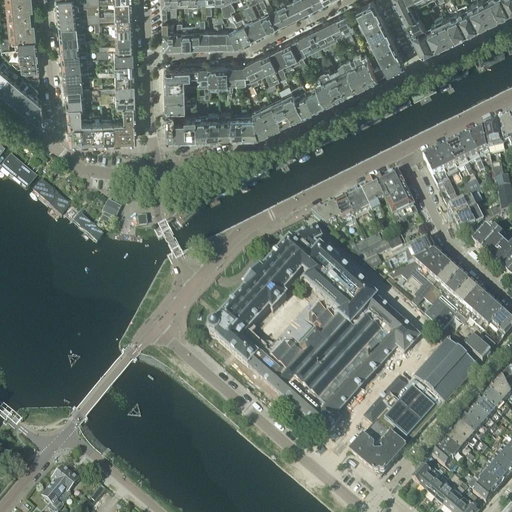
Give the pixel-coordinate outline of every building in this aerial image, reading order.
[(4,0),(5,10),(31,8),(30,0),(4,0)] [(113,8),(130,8),(129,0),(101,0),(98,0),(98,4),(104,4),(113,3),(113,8)] [(171,17),(170,0),(161,0),(162,19),(166,19),(166,9),(170,9),(171,17)] [(176,5),(180,5),(179,0),(170,0),(171,17),(176,17),(176,5)] [(185,12),(189,12),(188,0),(179,0),(180,5),(184,5),(185,12)] [(197,10),(197,4),(197,0),(188,0),(189,12),(189,18),(193,18),(193,10),(197,10)] [(206,15),(205,0),(197,0),(197,4),(202,4),(202,18),(204,18),(207,18),(206,15)] [(214,0),(205,0),(206,15),(212,15),(212,10),(210,4),(215,4),(214,0)] [(214,0),(215,4),(222,3),(222,17),(228,17),(230,16),(232,15),(231,13),(225,1),(224,0),(214,0)] [(224,0),(225,1),(231,13),(235,10),(233,6),(229,1),(231,0),(224,0)] [(245,0),(240,0),(243,5),(239,6),(241,11),(243,10),(247,8),(249,7),(245,0)] [(261,16),(268,30),(276,26),(266,6),(262,0),(259,2),(265,14),(261,16)] [(277,8),(284,22),(292,18),(283,0),(278,0),(281,6),(277,8)] [(283,0),(292,18),(300,15),(293,0),(289,2),(287,0),(283,0)] [(293,0),(300,15),(308,11),(302,0),(293,0)] [(302,0),(308,11),(317,6),(313,0),(302,0)] [(394,0),(399,8),(409,3),(407,0),(394,0)] [(482,0),(478,2),(488,22),(493,20),(499,17),(490,0),(489,0),(484,3),(482,0)] [(490,0),(499,17),(503,15),(503,14),(509,11),(503,0),(490,0)] [(511,0),(503,0),(509,11),(510,12),(511,10),(511,0)] [(357,9),(362,19),(378,11),(376,7),(373,1),(357,9)] [(469,11),(477,27),(477,28),(482,25),(488,22),(478,2),(468,7),(469,10),(469,11)] [(399,8),(406,24),(419,17),(415,10),(413,11),(409,3),(399,8)] [(266,6),(276,26),(284,22),(277,8),(273,11),(270,4),(266,6)] [(55,7),(56,16),(79,15),(79,11),(81,9),(86,8),(86,14),(98,14),(98,5),(92,5),(55,7)] [(247,8),(261,34),(268,30),(261,16),(257,18),(251,6),(249,7),(247,8)] [(8,39),(34,38),(32,16),(29,16),(29,9),(31,9),(31,8),(5,10),(8,39)] [(104,17),(130,16),(130,8),(113,8),(113,12),(104,13),(103,13),(104,17)] [(245,24),(252,39),(261,34),(247,8),(243,10),(249,22),(245,24)] [(450,16),(446,18),(456,38),(460,36),(466,33),(456,13),(455,10),(451,12),(452,13),(450,14),(450,16)] [(461,10),(456,13),(466,33),(471,31),(471,30),(477,27),(469,11),(463,13),(461,10)] [(363,32),(365,31),(383,21),(380,16),(378,11),(362,19),(358,21),(363,32)] [(57,25),(86,23),(92,23),(94,23),(98,23),(99,23),(99,21),(99,17),(98,14),(86,14),(87,20),(82,21),(80,18),(79,15),(56,16),(57,25)] [(230,16),(244,43),(252,39),(245,24),(242,19),(236,21),(233,14),(232,15),(230,16)] [(351,25),(346,14),(338,18),(351,45),(354,44),(355,43),(353,39),(350,31),(353,29),(351,25)] [(425,15),(419,17),(406,24),(420,52),(420,53),(424,55),(425,53),(434,49),(426,32),(427,32),(420,19),(426,16),(425,15)] [(114,21),(114,25),(130,25),(130,16),(104,17),(99,17),(99,21),(107,21),(114,21)] [(228,31),(236,47),(244,43),(230,16),(228,17),(231,24),(230,25),(226,27),(228,31)] [(202,18),(199,18),(201,48),(218,47),(218,17),(213,18),(214,31),(204,32),(204,18),(202,18)] [(218,17),(218,47),(227,47),(226,31),(222,31),(222,22),(224,22),(221,17),(218,17)] [(196,26),(191,27),(191,48),(201,48),(199,18),(198,18),(195,18),(196,26)] [(338,18),(330,22),(337,37),(342,35),(348,47),(351,45),(338,18)] [(436,23),(435,23),(445,43),(452,40),(456,38),(446,18),(442,20),(441,19),(435,22),(436,23)] [(370,42),(372,40),(389,32),(386,28),(383,21),(365,31),(368,36),(367,37),(370,42)] [(174,49),(173,32),(168,32),(168,22),(162,23),(163,49),(174,49)] [(330,22),(322,26),(336,53),(339,51),(334,39),(337,37),(330,22)] [(57,25),(58,34),(76,33),(83,32),(83,28),(84,28),(84,27),(86,27),(86,23),(57,25)] [(177,32),(173,32),(174,49),(183,48),(182,27),(182,23),(177,23),(177,32)] [(433,29),(427,32),(426,32),(434,49),(441,46),(445,43),(435,23),(431,25),(433,29)] [(108,25),(108,34),(131,33),(130,25),(114,25),(108,25)] [(322,26),(314,30),(322,45),(325,50),(328,48),(331,55),(336,53),(322,26)] [(191,27),(182,27),(183,48),(191,48),(191,27)] [(314,30),(306,34),(320,60),(323,59),(318,47),(322,45),(314,30)] [(226,31),(227,47),(236,47),(228,31),(226,31)] [(372,40),(377,51),(393,43),(391,37),(389,32),(372,40)] [(59,42),(85,41),(90,41),(95,41),(95,37),(85,37),(76,37),(76,33),(58,34),(59,42)] [(131,33),(108,34),(104,34),(104,38),(104,39),(107,39),(114,39),(114,42),(131,41),(131,33)] [(306,34),(298,38),(306,53),(310,51),(313,58),(314,58),(316,62),(320,60),(306,34)] [(17,49),(35,48),(34,38),(8,39),(0,39),(0,46),(0,47),(2,51),(8,50),(8,44),(17,44),(17,49)] [(290,42),(300,62),(303,69),(307,67),(301,55),(306,53),(298,38),(290,42)] [(59,42),(60,52),(78,51),(86,50),(85,45),(85,41),(59,42)] [(131,50),(131,41),(114,42),(114,46),(99,46),(99,51),(102,51),(131,50)] [(290,42),(282,46),(292,66),(300,62),(290,42)] [(377,51),(382,61),(399,53),(397,49),(396,49),(393,43),(377,51)] [(282,46),(269,52),(276,68),(282,80),(287,77),(283,71),(288,69),(287,68),(292,66),(282,46)] [(8,50),(2,51),(4,53),(7,57),(9,60),(19,59),(36,58),(35,48),(17,49),(8,50)] [(96,58),(96,59),(108,58),(108,56),(110,56),(110,61),(113,61),(132,60),(131,54),(131,50),(102,51),(99,51),(96,51),(96,52),(96,58)] [(60,52),(61,61),(87,59),(86,55),(78,56),(78,51),(60,52)] [(269,52),(261,56),(274,83),(279,81),(276,77),(273,70),(276,68),(269,52)] [(382,61),(384,65),(388,72),(404,64),(401,57),(399,53),(382,61)] [(373,70),(366,56),(365,54),(361,56),(360,54),(356,55),(356,54),(353,56),(355,59),(366,82),(370,80),(377,77),(373,70)] [(475,63),(474,66),(475,68),(478,69),(497,60),(498,57),(496,54),(493,54),(475,63)] [(261,56),(253,61),(260,76),(264,74),(270,86),(274,83),(261,56)] [(0,80),(6,73),(2,70),(7,64),(10,61),(9,60),(7,57),(3,62),(3,61),(0,64),(0,80)] [(38,74),(36,58),(19,59),(20,67),(21,71),(25,75),(29,78),(38,79),(38,74)] [(19,59),(9,60),(10,61),(13,64),(16,67),(17,68),(20,67),(19,59)] [(87,59),(61,61),(61,70),(79,69),(79,64),(87,63),(87,59)] [(345,60),(343,61),(356,87),(366,82),(355,59),(351,61),(350,59),(346,61),(346,60),(345,60)] [(132,60),(113,61),(114,67),(108,67),(108,72),(132,71),(132,67),(132,60)] [(246,64),(244,66),(251,83),(253,86),(259,83),(256,78),(260,76),(253,61),(246,64)] [(339,67),(334,69),(346,92),(356,87),(343,61),(341,62),(341,63),(338,65),(339,67)] [(6,73),(0,80),(0,92),(2,94),(14,80),(15,78),(18,75),(13,71),(16,67),(13,64),(9,70),(6,73)] [(384,65),(373,70),(377,77),(388,72),(384,65)] [(236,66),(227,67),(228,97),(230,97),(232,97),(232,84),(237,84),(236,66)] [(243,66),(236,66),(237,84),(251,83),(244,66),(243,66)] [(218,67),(208,68),(209,90),(219,90),(218,84),(218,67)] [(227,67),(218,67),(218,84),(223,84),(223,97),(228,97),(227,67)] [(164,69),(164,78),(190,77),(190,80),(195,80),(194,68),(164,69)] [(208,68),(194,68),(195,80),(198,80),(198,85),(204,85),(204,95),(199,95),(199,98),(209,98),(209,90),(208,68)] [(61,70),(62,78),(89,77),(88,73),(80,73),(79,69),(61,70)] [(324,70),(322,71),(335,97),(339,95),(340,97),(343,95),(342,94),(346,92),(334,69),(330,72),(329,69),(325,71),(325,70),(324,70)] [(114,77),(114,83),(132,82),(132,75),(132,71),(108,72),(97,72),(97,77),(101,77),(114,77)] [(315,78),(313,79),(325,103),(329,101),(336,97),(335,97),(322,71),(320,72),(320,73),(317,75),(320,80),(317,82),(315,78)] [(439,83),(440,86),(443,86),(462,77),(463,74),(462,72),(459,71),(440,80),(439,83)] [(9,100),(10,101),(26,81),(29,78),(25,75),(22,78),(18,83),(14,80),(2,94),(6,97),(5,99),(8,101),(9,100)] [(325,103),(313,79),(312,76),(306,79),(310,87),(309,87),(311,91),(306,93),(314,108),(325,103)] [(62,78),(63,87),(88,86),(88,81),(93,81),(93,77),(89,77),(62,78)] [(164,78),(165,88),(191,87),(190,87),(190,80),(190,77),(164,78)] [(10,101),(13,103),(13,105),(16,108),(18,107),(34,87),(26,81),(10,101)] [(98,89),(98,94),(133,93),(133,88),(132,88),(132,82),(114,83),(114,88),(99,89),(98,89)] [(275,84),(266,89),(267,92),(277,88),(275,84)] [(291,90),(293,93),(303,114),(303,113),(307,111),(314,108),(306,93),(302,85),(301,85),(293,89),(291,90)] [(411,98),(412,100),(415,101),(433,91),(434,89),(433,86),(430,85),(411,95),(411,98)] [(63,87),(64,96),(98,95),(98,94),(98,89),(99,89),(99,88),(98,86),(94,86),(95,90),(88,90),(88,86),(63,87)] [(18,107),(25,113),(36,99),(38,97),(34,94),(38,90),(34,87),(18,107)] [(165,88),(165,98),(185,97),(185,91),(195,91),(197,87),(191,87),(165,88)] [(98,94),(98,95),(99,99),(99,104),(115,103),(122,103),(133,103),(133,93),(98,94)] [(293,93),(283,98),(293,119),(294,120),(299,117),(299,116),(303,114),(293,93)] [(99,99),(98,95),(64,96),(65,105),(79,105),(90,104),(91,104),(91,100),(99,99)] [(36,99),(25,113),(37,123),(42,120),(40,99),(38,97),(36,99)] [(165,109),(169,109),(174,109),(176,109),(178,109),(179,109),(185,108),(185,103),(191,102),(191,108),(196,108),(196,97),(185,97),(165,98),(165,109)] [(283,98),(272,104),(282,124),(293,119),(283,98)] [(381,112),(383,114),(385,115),(404,106),(405,103),(404,100),(401,100),(382,109),(381,112)] [(122,103),(115,103),(115,104),(114,104),(112,106),(112,114),(113,141),(119,141),(119,140),(123,140),(122,103)] [(133,103),(122,103),(123,140),(134,140),(133,103)] [(272,104),(261,109),(271,130),(282,124),(272,104)] [(65,105),(67,121),(80,120),(79,113),(79,105),(65,105)] [(174,109),(169,109),(169,112),(166,113),(167,136),(165,138),(168,140),(169,139),(175,139),(174,109)] [(186,138),(185,118),(180,118),(180,110),(179,110),(179,109),(178,109),(176,109),(174,109),(175,139),(176,138),(186,138)] [(254,116),(258,136),(259,136),(271,130),(261,109),(255,112),(254,110),(251,111),(254,116)] [(79,113),(80,120),(80,142),(87,142),(91,141),(91,142),(91,121),(90,115),(86,115),(86,113),(79,113)] [(207,113),(208,118),(208,137),(213,137),(214,137),(215,137),(218,137),(219,137),(220,137),(219,118),(219,113),(207,113)] [(231,113),(219,113),(219,118),(220,137),(232,137),(232,136),(231,117),(231,113)] [(354,125),(355,128),(358,129),(376,119),(377,117),(376,114),(373,113),(354,123),(354,125)] [(97,120),(91,121),(91,142),(97,141),(101,141),(102,141),(101,120),(101,114),(97,114),(97,120)] [(108,120),(101,120),(102,141),(108,141),(112,141),(113,141),(112,114),(108,114),(108,120)] [(185,117),(185,118),(186,138),(196,138),(197,138),(196,119),(196,117),(196,114),(190,114),(190,117),(187,117),(185,117)] [(254,116),(242,117),(244,136),(251,136),(256,136),(258,136),(254,116)] [(242,117),(231,117),(232,136),(239,136),(244,136),(242,117)] [(208,118),(196,119),(197,138),(208,137),(208,118)] [(498,122),(497,123),(504,154),(505,154),(506,159),(511,156),(509,152),(511,150),(511,149),(511,148),(511,123),(510,119),(503,122),(498,124),(498,123),(498,122)] [(80,120),(67,121),(69,142),(80,142),(80,120)] [(497,123),(493,125),(500,155),(504,154),(497,123)] [(483,130),(488,156),(489,158),(500,155),(493,125),(483,130)] [(468,137),(479,161),(488,156),(483,130),(482,130),(478,132),(474,134),(475,134),(468,137)] [(318,143),(319,146),(322,146),(341,137),(342,134),(340,131),(338,131),(319,140),(318,143)] [(457,143),(468,166),(475,162),(480,172),(484,171),(479,161),(468,137),(464,139),(464,140),(457,143)] [(447,148),(446,149),(459,174),(458,171),(464,168),(466,173),(467,173),(469,178),(473,176),(468,166),(457,143),(452,145),(451,146),(451,145),(447,147),(447,148)] [(434,154),(446,177),(453,174),(455,178),(456,178),(458,183),(462,190),(466,188),(462,181),(459,174),(446,149),(446,148),(445,149),(444,148),(442,149),(442,150),(441,151),(435,154),(434,154)] [(276,161),(275,164),(277,166),(279,167),(298,158),(299,155),(298,153),(295,152),(276,161)] [(441,195),(445,193),(448,199),(455,196),(446,177),(434,154),(430,156),(423,160),(423,159),(423,160),(437,188),(441,196),(441,195)] [(26,192),(36,180),(10,159),(1,169),(26,192)] [(503,180),(500,164),(490,166),(494,181),(494,182),(503,180)] [(242,181),(244,183),(247,184),(265,175),(266,172),(265,169),(262,168),(243,178),(242,181)] [(377,184),(375,185),(387,210),(394,226),(417,215),(412,205),(397,175),(385,181),(384,180),(383,181),(381,181),(380,182),(379,182),(378,183),(377,183),(377,184)] [(494,182),(500,211),(501,215),(502,215),(511,212),(511,189),(510,179),(503,180),(494,182)] [(41,182),(31,194),(61,218),(71,207),(41,182)] [(478,187),(481,193),(491,188),(488,183),(478,187)] [(212,196),(213,199),(216,200),(235,190),(236,187),(234,185),(232,184),(213,193),(212,196)] [(369,188),(360,193),(373,220),(381,216),(380,213),(386,210),(387,210),(375,185),(374,186),(371,185),(369,186),(369,188)] [(354,196),(344,200),(353,219),(366,213),(368,215),(367,217),(368,220),(370,221),(373,220),(360,193),(358,193),(357,193),(354,195),(354,196)] [(473,198),(477,205),(482,202),(478,195),(473,198)] [(184,210),(185,213),(188,214),(207,204),(208,201),(206,199),(203,198),(185,208),(184,210)] [(445,204),(448,210),(459,204),(456,199),(445,204)] [(448,210),(454,222),(477,211),(471,199),(464,202),(465,204),(464,205),(463,203),(459,204),(448,210)] [(344,200),(333,206),(344,227),(345,228),(355,223),(353,219),(344,200)] [(106,214),(113,218),(115,219),(120,209),(120,210),(121,209),(108,203),(104,213),(106,214)] [(344,227),(333,206),(312,216),(332,234),(344,227)] [(477,211),(454,222),(460,235),(475,227),(474,225),(475,225),(476,227),(483,224),(502,215),(501,215),(500,211),(481,220),(477,211)] [(110,225),(113,219),(113,218),(106,214),(102,221),(110,225)] [(81,215),(74,223),(97,244),(104,237),(81,215)] [(143,219),(141,219),(138,219),(139,227),(147,226),(146,223),(147,223),(146,222),(146,218),(143,219)] [(502,225),(503,231),(511,229),(510,223),(502,225)] [(376,227),(382,240),(387,238),(380,225),(376,227)] [(472,245),(481,253),(498,234),(491,227),(488,231),(486,230),(472,245)] [(326,438),(326,437),(335,427),(341,421),(336,417),(396,351),(403,357),(420,339),(377,300),(335,263),(329,258),(320,250),(314,245),(320,242),(321,242),(322,242),(321,241),(322,240),(322,239),(323,238),(323,237),(323,236),(322,235),(322,234),(321,234),(321,233),(320,232),(319,232),(318,231),(317,231),(316,231),(316,230),(291,244),(290,243),(261,274),(260,273),(254,280),(255,280),(254,280),(250,284),(251,284),(250,285),(250,284),(244,291),(246,292),(222,318),(221,319),(219,322),(219,321),(218,322),(217,323),(218,323),(215,327),(214,327),(213,327),(212,328),(211,328),(210,329),(210,330),(209,331),(209,332),(209,333),(209,334),(209,335),(209,336),(210,337),(211,338),(211,339),(212,339),(213,340),(214,340),(215,340),(219,343),(218,343),(229,353),(230,354),(231,354),(236,359),(237,360),(248,369),(259,379),(259,378),(262,381),(279,396),(296,411),(326,438)] [(481,253),(490,261),(507,242),(504,232),(502,232),(499,235),(498,234),(481,253)] [(378,236),(365,243),(368,249),(369,249),(381,243),(378,236)] [(390,251),(391,252),(399,247),(395,238),(386,242),(390,251)] [(358,254),(356,255),(372,270),(375,269),(381,266),(377,257),(390,251),(386,242),(386,241),(381,243),(369,249),(368,249),(358,254)] [(385,269),(389,277),(436,254),(430,242),(381,266),(375,269),(377,273),(385,269)] [(490,261),(499,269),(511,254),(511,245),(507,242),(490,261)] [(365,243),(355,247),(358,254),(368,249),(365,243)] [(348,249),(356,255),(358,254),(355,247),(353,244),(347,247),(347,248),(348,249)] [(419,307),(424,301),(428,296),(452,268),(436,254),(389,277),(387,278),(419,307)] [(511,254),(499,269),(507,277),(511,271),(511,254)] [(424,301),(433,309),(439,302),(442,299),(444,296),(461,276),(452,268),(428,296),(424,301)] [(442,299),(450,306),(470,284),(461,276),(444,296),(442,299)] [(447,310),(434,325),(440,330),(442,332),(455,318),(479,292),(470,284),(450,306),(457,313),(455,316),(447,310)] [(469,320),(487,299),(479,292),(455,318),(463,326),(464,326),(469,320)] [(469,320),(484,334),(503,313),(487,299),(469,320)] [(425,317),(434,325),(447,310),(439,302),(433,309),(425,317)] [(484,334),(477,343),(484,349),(510,320),(503,313),(484,334)] [(511,321),(510,320),(484,349),(491,355),(505,339),(511,331),(511,321)] [(484,349),(477,343),(469,337),(461,346),(482,364),(483,364),(487,360),(490,357),(490,356),(491,355),(484,349)] [(373,427),(376,425),(406,450),(427,427),(444,408),(477,370),(449,345),(450,344),(447,342),(437,354),(433,358),(412,381),(407,387),(399,379),(364,419),(373,427)] [(509,380),(511,378),(511,367),(501,379),(504,383),(509,380)] [(506,388),(504,383),(501,379),(489,393),(490,393),(489,393),(503,406),(506,402),(511,407),(511,406),(511,399),(509,394),(506,388)] [(501,408),(503,406),(489,393),(483,401),(482,401),(496,414),(501,418),(506,413),(501,408)] [(494,416),(496,414),(482,401),(477,406),(478,406),(475,410),(489,422),(494,426),(499,421),(494,416)] [(482,430),(487,434),(489,431),(492,434),(497,429),(494,426),(489,422),(475,410),(468,417),(482,430)] [(480,442),(487,434),(482,430),(468,417),(463,422),(461,426),(475,438),(480,442)] [(376,425),(373,427),(349,454),(376,477),(377,476),(382,475),(383,476),(406,450),(376,425)] [(472,441),(475,438),(461,426),(454,433),(453,434),(468,446),(472,450),(477,445),(472,441)] [(335,444),(335,443),(340,438),(342,434),(335,427),(326,437),(335,444)] [(465,449),(468,446),(453,434),(449,439),(446,442),(461,454),(460,454),(471,463),(474,460),(469,455),(470,453),(465,449)] [(458,457),(460,454),(461,454),(446,442),(439,450),(457,466),(456,466),(458,467),(463,461),(458,457)] [(502,448),(507,452),(508,452),(511,455),(511,446),(511,447),(507,443),(502,448)] [(449,474),(456,466),(457,466),(439,450),(431,458),(449,474)] [(495,456),(500,460),(501,460),(511,469),(511,455),(508,452),(507,452),(505,455),(500,451),(495,456)] [(488,464),(493,468),(508,481),(511,475),(511,469),(501,460),(500,460),(497,463),(492,459),(488,464)] [(411,481),(419,487),(430,474),(433,470),(435,468),(431,465),(433,462),(430,460),(411,481)] [(481,472),(486,476),(500,489),(508,481),(493,468),(490,471),(485,467),(481,472)] [(51,482),(54,484),(67,495),(77,483),(61,470),(51,482)] [(438,474),(433,470),(430,474),(419,487),(427,494),(438,481),(442,476),(439,473),(438,474)] [(474,480),(480,485),(493,497),(500,489),(486,476),(483,479),(478,475),(474,480)] [(438,481),(427,494),(430,496),(435,501),(439,496),(446,488),(449,484),(441,477),(438,481)] [(439,496),(435,501),(443,507),(452,496),(462,485),(459,483),(459,482),(459,481),(455,478),(453,479),(451,482),(455,486),(451,491),(446,488),(439,496)] [(54,484),(46,493),(62,506),(69,497),(67,495),(54,484)] [(452,496),(443,507),(448,511),(453,511),(462,501),(459,499),(467,489),(462,485),(452,496)] [(493,497),(480,485),(472,494),(486,505),(493,497)] [(105,491),(100,487),(90,500),(94,504),(105,491)] [(62,506),(46,493),(41,500),(50,507),(47,510),(49,511),(59,511),(62,508),(62,506)] [(469,493),(466,496),(465,498),(473,505),(477,501),(472,496),(469,493)] [(83,499),(79,504),(78,504),(87,511),(92,506),(83,499)] [(453,511),(467,511),(471,508),(470,507),(470,508),(462,501),(453,511)] [(471,508),(467,511),(475,511),(478,507),(481,510),(484,507),(477,501),(473,505),(471,508)]
